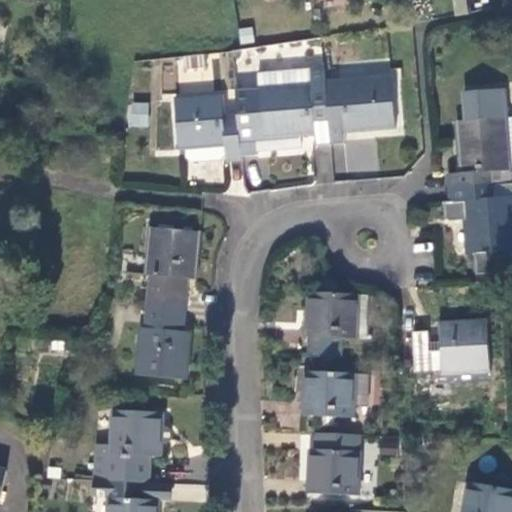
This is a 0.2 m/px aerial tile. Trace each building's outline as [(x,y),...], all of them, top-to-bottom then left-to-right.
[(257,28),(256,18),(246,20),(248,29),(257,28)] [(251,33),(241,34),(243,43),(252,41),(251,33)] [(206,68),(205,55),(183,57),(185,69),(206,68)] [(316,146),(329,145),(324,84),(323,70),(309,71),(311,85),(258,90),(264,139),(316,135),(316,146)] [(257,76),(258,90),(311,85),(309,71),(257,76)] [(329,145),(343,144),(342,131),(394,128),(390,80),(338,84),(338,83),(324,84),(329,145)] [(449,175),(450,189),(509,185),(508,170),(510,170),(506,118),(503,90),(463,93),(466,121),(457,122),(461,174),(449,175)] [(225,158),(240,158),(237,118),(224,118),(222,97),(174,100),(178,150),(184,150),(186,162),(192,168),(219,167),(225,158)] [(146,121),(146,103),(131,103),(132,121),(146,121)] [(511,184),(509,185),(450,189),(451,203),(443,203),(444,219),(449,222),(465,221),(468,255),(474,254),(476,275),(500,274),(499,261),(511,259),(511,252),(511,251),(511,184)] [(150,276),(148,303),(187,307),(189,280),(194,281),(199,233),(151,228),(147,276),(150,276)] [(356,340),(359,296),(309,294),(307,338),(308,338),(307,358),(342,360),(343,340),(356,340)] [(368,297),(359,296),(356,340),(366,341),(368,297)] [(184,333),(187,307),(148,303),(145,329),(141,329),(137,376),(185,381),(190,334),(184,333)] [(488,373),(486,323),(441,325),(441,344),(442,352),(428,354),(427,344),(427,334),(413,335),(415,372),(443,371),(443,375),(488,373)] [(441,344),(427,344),(428,354),(442,352),(441,344)] [(353,419),(354,407),(355,376),(306,373),(303,416),(322,417),(337,418),(353,419)] [(369,376),(355,376),(354,407),(367,407),(369,376)] [(103,446),(101,481),(148,485),(150,459),(159,459),(159,449),(161,429),(161,415),(113,412),(111,446),(103,446)] [(337,428),(337,418),(322,417),(322,427),(337,428)] [(165,429),(161,429),(159,449),(164,449),(168,445),(169,432),(165,429)] [(348,453),(349,437),(316,435),(314,451),(311,451),(309,494),(358,497),(360,454),(359,454),(348,453)] [(359,454),(360,438),(349,437),(348,453),(359,454)] [(167,504),(169,486),(148,485),(101,481),(96,481),(95,499),(109,501),(108,511),(157,511),(158,504),(167,504)] [(172,484),(171,499),(204,500),(205,484),(172,484)] [(511,511),(511,494),(468,486),(463,511),(511,511)]
